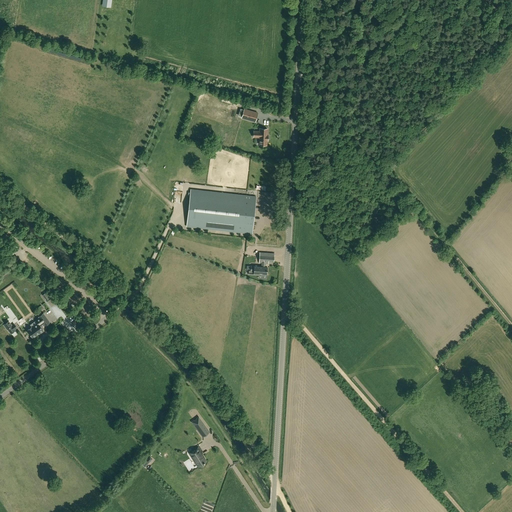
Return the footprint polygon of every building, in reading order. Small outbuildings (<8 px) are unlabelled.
[(244,109),(242,118),(255,122),(258,113),(244,109)] [(259,137),(259,145),(266,145),(267,129),(260,129),(260,131),(257,131),(257,137),(259,137)] [(190,195),(187,220),(187,221),(252,228),(255,202),(190,195)] [(273,264),(274,253),(259,252),(259,263),(261,263),(261,267),(251,266),(250,270),(249,270),(248,274),(258,275),(258,273),(267,274),(267,267),(265,267),(265,263),(273,264)] [(54,313),(52,311),(53,310),(47,303),(45,306),(52,315),(54,313)] [(45,325),(50,322),(43,313),(38,317),(39,318),(36,320),(38,323),(32,327),(28,330),(30,334),(29,334),(32,337),(33,338),(39,333),(40,334),(41,333),(40,332),(43,330),(41,327),(44,325),(45,325)] [(78,336),(81,335),(70,317),(63,322),(71,335),(75,332),(78,336)] [(17,328),(14,324),(12,325),(9,321),(3,325),(7,330),(8,329),(11,334),(15,330),(15,329),(17,328)] [(194,420),(192,422),(203,437),(199,431),(205,427),(209,432),(198,417),(196,418),(197,419),(194,421),(194,420)] [(198,447),(192,450),(195,455),(192,457),(195,462),(196,461),(199,466),(204,463),(205,462),(206,461),(202,454),(198,447)]
